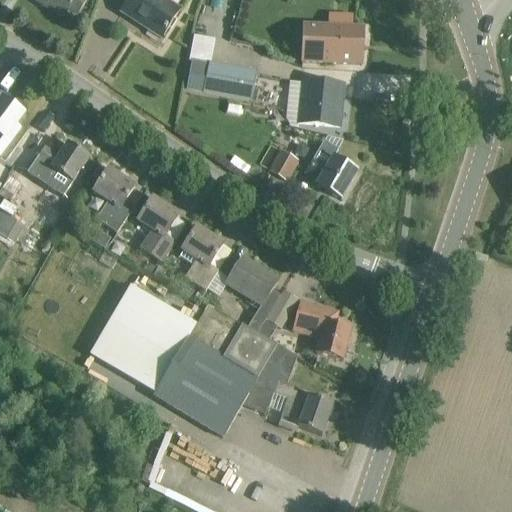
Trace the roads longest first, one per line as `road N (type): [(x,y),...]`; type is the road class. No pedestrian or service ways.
road 1 (residential): [(434,289),(324,248),(0,36)]
road 2 (secondary): [(434,289),(473,181),(490,98),(467,18)]
road 3 (secondary): [(357,511),(434,289)]
